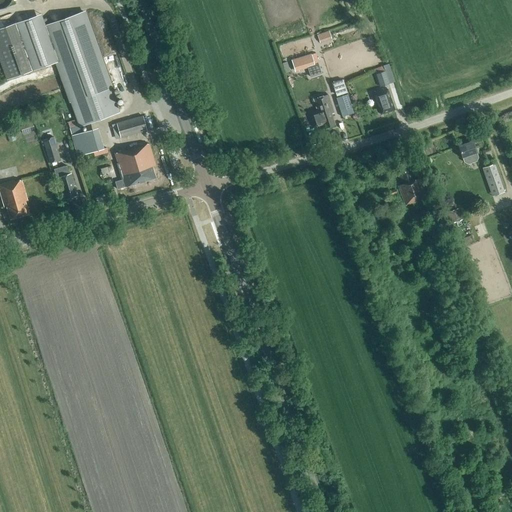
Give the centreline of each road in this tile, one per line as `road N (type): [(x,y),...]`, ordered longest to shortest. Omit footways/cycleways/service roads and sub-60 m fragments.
road 1 (secondary): [(324,511),(210,187)]
road 2 (unclassified): [(210,187),(394,137),(511,94)]
road 3 (tertiary): [(0,250),(210,187)]
road 4 (secondary): [(210,187),(142,0)]
